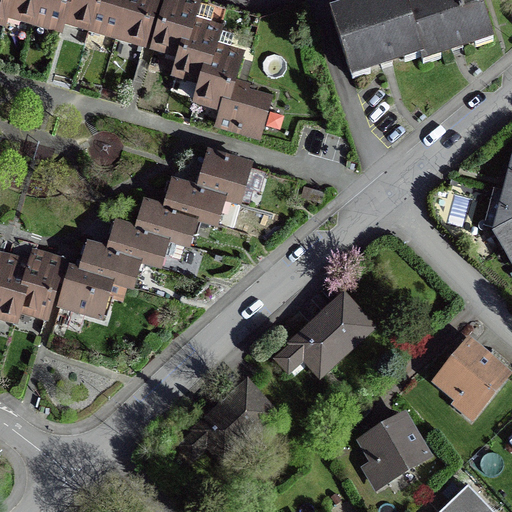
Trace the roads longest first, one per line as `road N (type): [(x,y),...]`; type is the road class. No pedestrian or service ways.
road 1 (residential): [(106,447),(381,195)]
road 2 (residential): [(511,328),(381,195)]
road 3 (residential): [(381,195),(511,84)]
